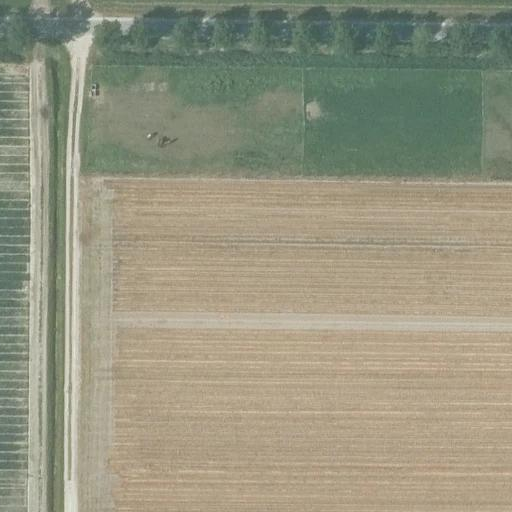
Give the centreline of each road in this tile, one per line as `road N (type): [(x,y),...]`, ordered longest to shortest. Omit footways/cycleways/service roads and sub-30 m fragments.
road 1 (unclassified): [(0,26),(511,32)]
road 2 (unknown): [(57,27),(58,511)]
